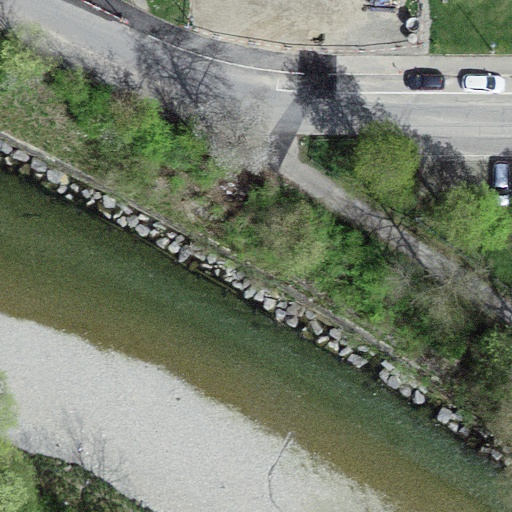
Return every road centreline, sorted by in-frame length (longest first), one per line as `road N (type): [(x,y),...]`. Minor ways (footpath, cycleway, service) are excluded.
road 1 (residential): [(26,0),(173,75),(265,108)]
road 2 (residential): [(265,108),(511,110)]
